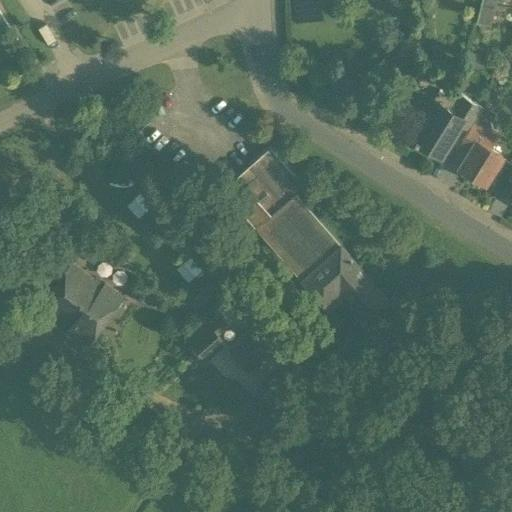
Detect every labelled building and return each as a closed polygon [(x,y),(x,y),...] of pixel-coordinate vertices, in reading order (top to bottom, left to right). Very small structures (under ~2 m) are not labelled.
[(481,0),(476,23),(490,27),(496,0),(481,0)] [(446,92),(439,103),(431,98),(409,137),(441,156),(461,125),(468,129),(483,106),(458,91),(455,97),(446,92)] [(460,143),(470,149),(459,167),(485,184),(502,156),(491,150),(500,134),(488,126),(495,113),(489,109),(492,104),(486,100),(483,106),(468,129),(460,143)] [(390,299),(340,243),(341,242),(297,192),(305,185),(270,146),(219,191),(227,200),(230,198),(301,278),(280,296),(317,339),(339,319),(323,301),(339,288),(367,319),(390,299)] [(183,215),(210,244),(225,231),(197,202),(183,215)] [(105,283),(102,286),(74,264),(43,302),(71,325),(68,329),(88,343),(123,296),(105,283)] [(243,286),(225,302),(240,319),(258,303),(243,286)] [(218,335),(227,327),(218,317),(191,342),(207,359),(225,343),(218,335)] [(229,348),(250,371),(280,344),(259,321),(229,348)]
